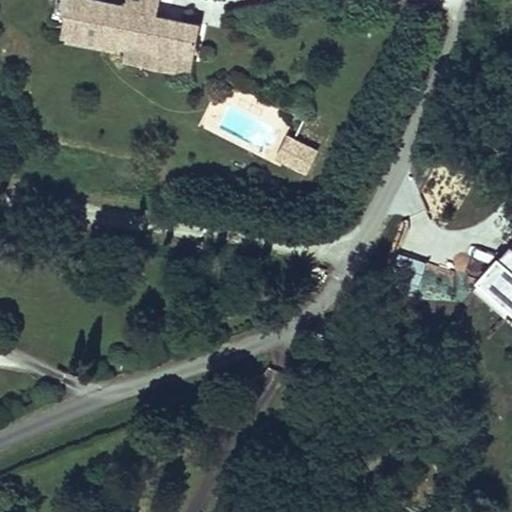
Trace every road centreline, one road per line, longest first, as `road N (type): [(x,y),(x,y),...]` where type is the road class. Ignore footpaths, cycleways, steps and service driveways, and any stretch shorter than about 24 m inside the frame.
road 1 (residential): [(459,0),(328,284),(293,316),(251,337),(0,431)]
road 2 (unknown): [(293,316),(199,511)]
